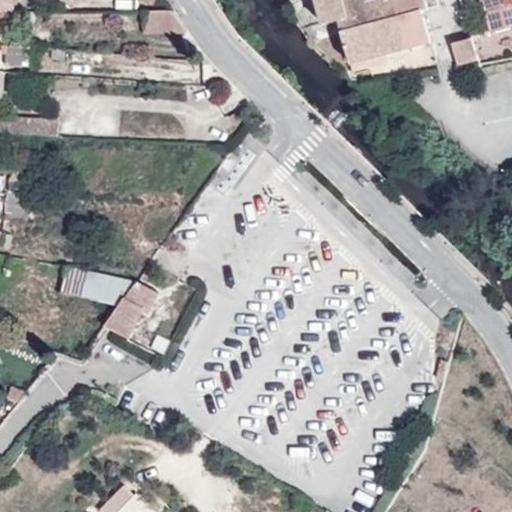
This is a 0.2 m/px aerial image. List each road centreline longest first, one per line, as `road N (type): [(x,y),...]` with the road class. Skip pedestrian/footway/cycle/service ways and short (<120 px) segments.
road 1 (residential): [(455,280),(302,130)]
road 2 (residential): [(186,0),(229,62),(302,130)]
